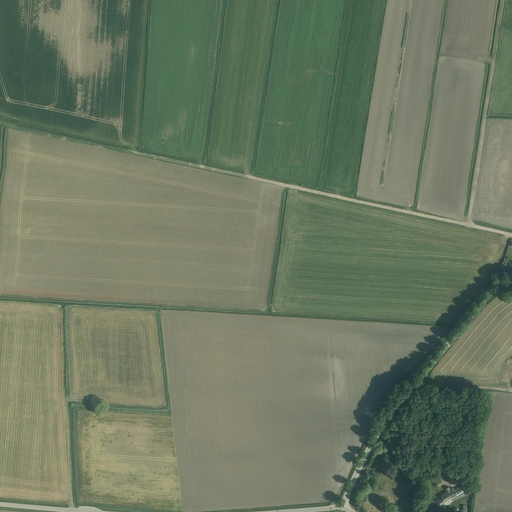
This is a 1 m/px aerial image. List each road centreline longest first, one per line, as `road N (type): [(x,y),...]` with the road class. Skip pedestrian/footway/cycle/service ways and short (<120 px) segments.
road 1 (track): [(468,224),(1,123)]
road 2 (unclassified): [(343,507),(397,407),(488,296),(511,282)]
road 3 (track): [(468,224),(504,0)]
